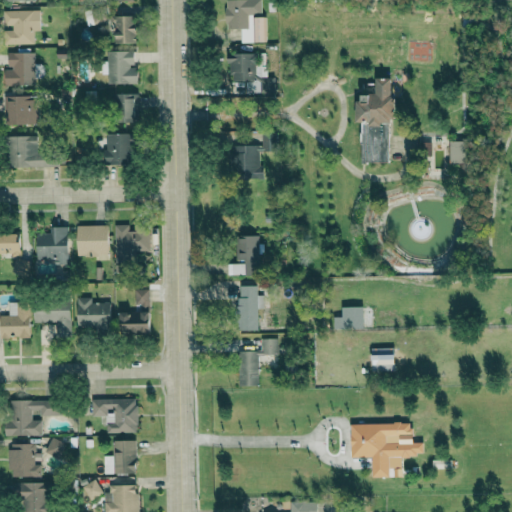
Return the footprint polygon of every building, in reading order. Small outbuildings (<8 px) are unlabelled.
[(265,42),(265,15),(260,15),(260,0),(225,0),(226,28),(240,28),(240,42),(265,42)] [(33,44),(32,30),(39,30),(39,10),(2,11),(3,28),(4,28),(4,45),(33,44)] [(134,42),(133,15),(113,16),(113,43),(134,42)] [(137,83),(137,66),(133,66),(133,50),(106,51),(107,83),(137,83)] [(33,86),(33,53),(7,52),(7,68),(4,68),(4,85),(33,86)] [(255,53),(229,53),(229,81),(245,80),(245,93),(274,93),(274,77),(265,77),(265,65),(256,65),(255,53)] [(360,162),(390,162),(390,77),(375,77),(375,93),(356,93),(357,121),(360,121),(360,162)] [(135,93),(113,93),(114,122),(136,121),(135,93)] [(8,123),(31,123),(31,95),(8,95),(8,123)] [(133,164),(133,133),(104,133),(104,164),(133,164)] [(230,145),(231,171),(258,170),(257,151),(270,150),(270,134),(261,134),(261,145),(230,145)] [(36,152),(36,135),(6,136),(6,167),(58,166),(57,151),(36,152)] [(421,169),(431,168),(430,142),(420,142),(421,169)] [(149,251),(148,225),(130,226),(130,224),(113,225),(114,259),(135,259),(135,251),(149,251)] [(76,225),(77,256),(108,255),(107,225),(76,225)] [(67,226),(50,227),(50,233),(35,233),(36,259),(54,258),(54,264),(67,264),(67,226)] [(0,252),(18,253),(18,233),(0,233),(0,252)] [(236,260),(257,260),(258,236),(237,235),(236,260)] [(27,274),(29,260),(14,258),(12,272),(27,274)] [(255,285),(237,285),(238,329),(256,329),(255,285)] [(134,311),(119,312),(119,334),(150,333),(148,289),(134,290),(134,311)] [(91,303),(91,297),(76,298),(76,325),(110,325),(109,302),(91,303)] [(69,300),(32,301),(33,323),(55,322),(55,336),(70,336),(69,300)] [(0,336),(29,336),(29,302),(8,302),(8,316),(0,315),(0,336)] [(362,329),(362,306),(341,307),(341,316),(332,316),(332,329),(362,329)] [(239,386),(258,385),(257,354),(276,354),(276,338),(259,338),(259,350),(238,351),(239,386)] [(393,347),(370,348),(371,372),(394,371),(393,347)] [(91,399),(91,416),(105,416),(105,433),(137,432),(136,398),(91,399)] [(61,414),(61,400),(6,400),(6,435),(41,435),(40,420),(31,420),(31,414),(61,414)] [(350,423),(350,457),(371,457),(371,477),(388,477),(388,456),(423,456),(423,442),(385,443),(385,436),(411,435),(411,422),(350,423)] [(47,452),(62,454),(63,440),(48,439),(47,452)] [(103,474),(135,473),(135,440),(112,440),(112,456),(103,456),(103,474)] [(9,476),(39,477),(39,465),(33,465),(34,444),(20,443),(20,446),(9,446),(9,476)] [(20,511),(48,511),(48,482),(11,482),(11,497),(20,497),(20,511)] [(99,482),(82,484),(83,497),(100,496),(99,482)] [(136,511),(136,484),(108,485),(108,492),(103,492),(103,511),(136,511)] [(316,511),(316,502),(289,502),(289,511),(316,511)]
